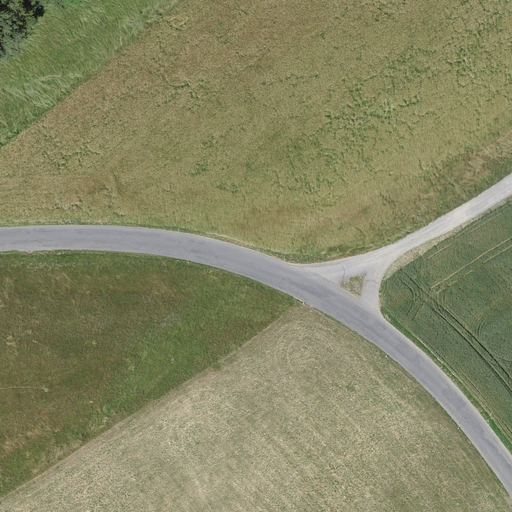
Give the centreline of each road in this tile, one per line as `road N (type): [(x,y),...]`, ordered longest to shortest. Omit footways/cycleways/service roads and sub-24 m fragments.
road 1 (unclassified): [(511,476),(415,359),(291,277),(140,239),(0,242)]
road 2 (track): [(511,188),(384,259),(332,301)]
